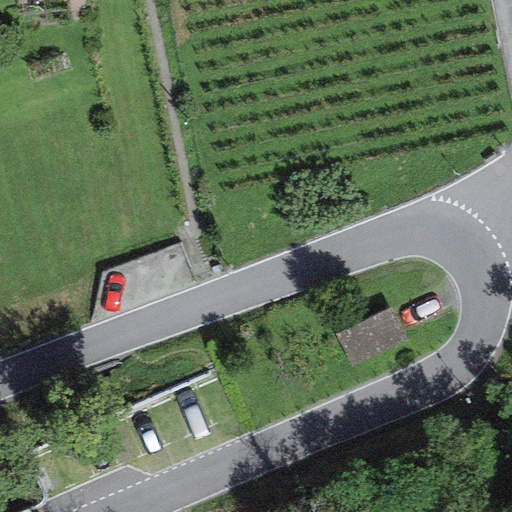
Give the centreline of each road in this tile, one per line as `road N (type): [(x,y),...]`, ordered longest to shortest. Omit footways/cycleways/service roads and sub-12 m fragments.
road 1 (unclassified): [(451,242),(467,255),(484,291),(479,329),(453,364),(134,511)]
road 2 (unclassified): [(0,384),(414,233),(451,242)]
